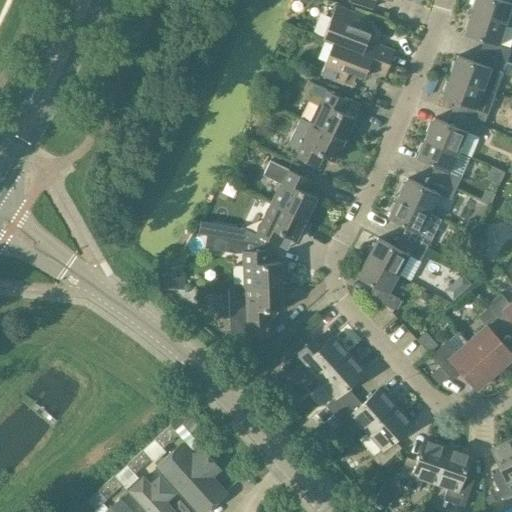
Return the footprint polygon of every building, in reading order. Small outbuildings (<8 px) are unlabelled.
[(392,0),(348,0),(348,1),(372,8),(375,0),(388,0),(392,1),(392,0)] [(473,0),(471,8),(473,8),(471,14),(505,25),(511,4),(500,0),(473,0)] [(331,18),(323,39),(332,43),(333,42),(389,64),(394,51),(367,41),(370,33),(364,30),(369,17),(336,4),(331,18)] [(464,35),(498,46),(505,25),(471,14),(470,19),(468,19),(464,28),(466,29),(464,35)] [(332,43),(320,75),(344,84),(351,87),(356,75),(364,78),(367,69),(385,76),(389,64),(333,42),(332,43)] [(502,47),(498,58),(507,61),(511,50),(502,47)] [(503,73),(507,61),(498,58),(480,52),(476,63),(503,73)] [(496,93),(503,73),(476,63),(457,56),(455,62),(453,61),(450,71),(451,71),(450,76),(483,89),(483,88),(496,93)] [(442,97),(461,104),(487,114),(496,93),(483,88),(483,89),(450,76),(448,82),(446,81),(442,91),(444,91),(442,97)] [(310,123),(344,140),(354,118),(361,104),(349,99),(348,101),(326,91),(307,82),(305,87),(304,91),(304,95),(305,98),(308,101),(310,102),(318,107),(310,123)] [(457,115),(474,122),(483,126),(487,114),(461,104),(457,115)] [(334,161),(344,140),(310,123),(300,118),(287,146),(297,150),(294,156),(317,167),(322,156),(334,161)] [(425,132),(427,133),(425,138),(457,152),(466,132),(434,118),(431,124),(429,123),(425,132)] [(470,133),(479,137),(483,126),(474,122),(470,133)] [(416,159),(449,172),(457,152),(425,138),(423,143),(421,143),(417,152),(419,153),(416,159)] [(271,162),(264,175),(281,183),(271,202),(305,219),(316,197),(305,192),(310,181),(287,170),(271,162)] [(461,178),(452,174),(447,185),(456,189),(461,178)] [(400,193),(397,198),(429,214),(439,194),(407,178),(404,184),(402,183),(398,192),(400,193)] [(442,195),(451,200),(456,189),(447,185),(442,195)] [(419,234),(423,235),(431,240),(441,219),(429,214),(397,198),(395,203),(393,203),(389,212),(390,213),(388,218),(419,234)] [(284,235),(295,240),(305,219),(271,202),(256,235),(278,246),(284,235)] [(221,249),(239,250),(240,232),(222,232),(221,249)] [(426,250),(431,240),(423,235),(417,246),(426,250)] [(370,252),(367,257),(398,274),(409,255),(378,238),(375,243),(373,242),(368,251),(370,252)] [(412,257),(420,261),(426,250),(417,246),(412,257)] [(243,251),(244,287),(282,286),(281,262),(268,263),(268,250),(243,251)] [(356,277),(374,286),(387,294),(398,274),(367,257),(364,262),(362,261),(358,270),(359,271),(356,277)] [(244,287),(229,288),(230,338),(271,337),(271,323),(270,310),(283,310),(282,286),(244,287)] [(393,310),(399,300),(387,294),(374,286),(368,296),(393,310)] [(511,320),(511,302),(510,304),(500,293),(485,307),(486,309),(503,327),(511,320)] [(495,372),(511,356),(511,354),(495,335),(503,327),(486,309),(478,317),(486,326),(468,342),(495,372)] [(304,364),(319,381),(349,354),(333,336),(315,352),(307,344),(280,368),(289,377),(304,364)] [(458,369),(476,389),(495,372),(468,342),(456,353),(446,342),(431,356),(449,376),(458,369)] [(335,398),(326,406),(333,414),(354,395),(347,388),(365,372),(349,354),(319,381),(335,398)] [(350,415),(366,433),(395,406),(379,388),(362,404),(354,395),(333,414),(341,424),(350,415)] [(381,467),(401,448),(394,440),(412,424),(395,406),(366,433),(381,450),(372,458),(381,467)] [(193,511),(206,511),(231,491),(172,426),(142,453),(193,511)] [(398,481),(397,483),(418,491),(422,480),(434,484),(448,446),(425,439),(417,461),(406,458),(398,481)] [(501,471),(491,476),(494,481),(503,501),(511,496),(511,491),(509,485),(511,483),(511,439),(491,449),(501,471)] [(448,446),(434,484),(447,489),(443,500),(464,507),(473,480),(463,477),(470,454),(448,446)] [(193,511),(142,453),(113,479),(141,511),(193,511)] [(92,511),(141,511),(113,479),(85,503),(92,511)]
